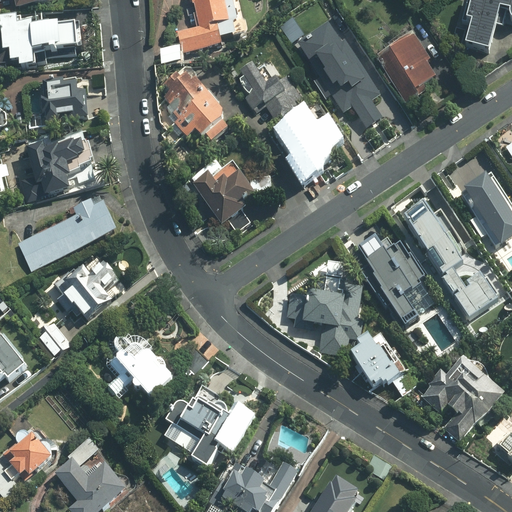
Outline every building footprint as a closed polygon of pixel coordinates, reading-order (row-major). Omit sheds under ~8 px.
[(53,5),(52,0),(20,0),(22,11),(40,7),(53,5)] [(195,0),(202,28),(181,33),(186,54),(227,45),(222,26),(234,23),(229,4),(237,3),(236,0),(195,0)] [(511,0),(488,0),(488,2),(478,0),(472,0),(467,21),(477,24),(471,46),(495,52),(503,22),(506,10),(511,11),(511,0)] [(17,63),(26,62),(26,69),(41,67),(41,60),(40,54),(87,49),(84,24),(41,28),(41,24),(34,25),(27,26),(27,25),(25,26),(24,18),(7,20),(7,28),(0,28),(0,61),(0,65),(17,63)] [(335,25),(303,45),(347,115),(356,109),(370,130),(386,120),(375,103),(384,97),(350,43),(347,45),(335,25)] [(423,97),(420,92),(441,79),(432,65),(436,63),(419,36),(382,58),(410,105),(423,97)] [(240,84),(257,112),(268,106),(279,122),(307,105),(288,76),(272,86),(259,65),(244,75),(247,80),(240,84)] [(184,118),(178,124),(192,139),(201,130),(216,145),(233,130),(231,114),(203,82),(200,85),(195,79),(190,83),(184,77),(172,89),(176,94),(169,101),(184,118)] [(50,124),(93,120),(90,81),(47,85),(50,124)] [(0,112),(0,130),(8,129),(6,112),(0,112)] [(286,136),(302,162),(294,167),(304,184),(324,173),(320,167),(331,161),(328,154),(343,145),(334,130),(312,144),(301,127),(286,136)] [(77,191),(74,179),(78,177),(77,174),(87,172),(86,169),(99,166),(98,163),(101,162),(97,146),(95,147),(94,143),(90,144),(83,146),(82,143),(52,151),(50,146),(32,151),(40,178),(24,182),(30,207),(55,200),(54,197),(77,191)] [(216,176),(199,187),(226,227),(264,201),(247,175),(234,183),(232,180),(223,186),(216,176)] [(511,204),(493,175),(470,189),(506,244),(511,240),(511,204)] [(97,203),(78,211),(81,218),(21,246),(34,274),(123,233),(110,205),(100,209),(97,203)] [(411,218),(446,272),(444,273),(475,320),(486,313),(486,312),(503,300),(486,274),(469,285),(458,270),(471,261),(433,203),(411,218)] [(405,242),(397,248),(391,239),(386,243),(382,238),(366,248),(382,274),(380,275),(412,325),(422,319),(407,295),(419,287),(417,285),(428,278),(405,242)] [(96,277),(88,268),(64,288),(92,322),(117,301),(109,292),(123,281),(110,265),(96,277)] [(322,274),(320,291),(312,290),(312,295),(294,293),(290,318),(297,319),(296,328),(304,329),(305,320),(308,321),(308,322),(327,325),(323,354),(349,358),(352,339),(363,341),(366,320),(361,320),(367,281),(322,274)] [(58,361),(74,349),(56,324),(46,332),(50,338),(44,343),(58,361)] [(390,385),(406,376),(384,338),(381,340),(378,335),(365,342),(368,347),(357,354),(376,386),(387,380),(390,385)] [(0,388),(11,380),(13,382),(31,367),(7,337),(0,343),(0,388)] [(139,379),(159,400),(181,381),(156,353),(144,364),(139,359),(131,356),(126,357),(122,361),(139,379)] [(423,395),(452,422),(446,430),(460,443),(466,436),(467,438),(508,395),(469,358),(451,377),(445,372),(423,395)] [(255,420),(244,413),(242,413),(241,413),(239,415),(238,417),(232,413),(231,409),(230,406),(227,404),(223,404),(219,406),(217,406),(204,398),(197,400),(193,406),(185,421),(210,435),(206,443),(174,424),(166,436),(198,455),(197,457),(213,466),(227,442),(238,448),(249,431),(255,420)] [(23,449),(19,445),(6,457),(24,479),(31,473),(34,478),(57,458),(38,436),(23,449)] [(106,511),(132,491),(112,466),(94,480),(78,461),(59,476),(81,504),(72,511),(106,511)] [(275,511),(300,470),(288,463),(275,485),(237,462),(214,501),(231,511),(275,511)] [(329,496),(326,494),(314,511),(355,511),(352,510),(364,491),(341,477),(329,496)]
